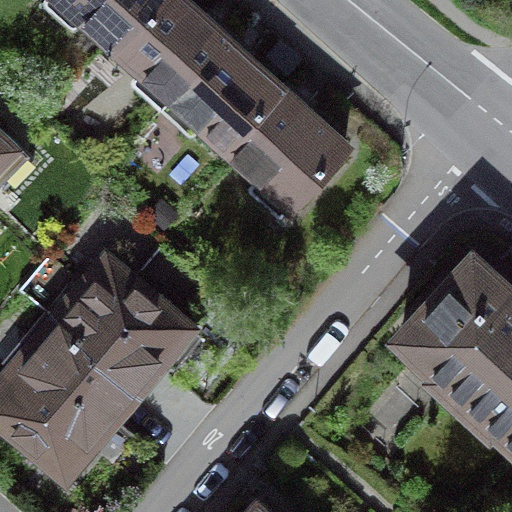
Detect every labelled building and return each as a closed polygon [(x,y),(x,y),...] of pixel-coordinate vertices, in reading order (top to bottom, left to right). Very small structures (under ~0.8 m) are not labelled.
[(65,0),(115,45),(155,0),(65,0)] [(155,0),(115,45),(171,95),(229,32),(218,22),(207,12),(205,14),(190,0),(155,0)] [(240,41),(229,32),(171,95),(227,146),(285,82),(284,81),(282,83),(249,53),(251,51),(240,41)] [(296,92),(285,82),(227,146),(289,202),(346,140),(306,105),(308,103),(296,92)] [(0,178),(4,175),(0,171),(0,160),(17,143),(0,125),(0,178)] [(106,252),(54,314),(98,351),(96,353),(139,390),(152,374),(165,359),(161,356),(189,321),(106,252)] [(511,431),(511,288),(473,252),(401,330),(511,431)] [(93,444),(139,390),(96,353),(98,351),(54,314),(17,358),(0,378),(0,417),(35,446),(33,449),(56,468),(83,436),(93,444)] [(269,511),(257,501),(247,511),(269,511)]
